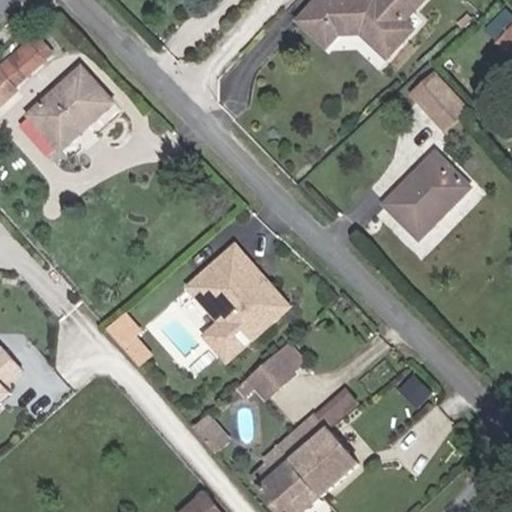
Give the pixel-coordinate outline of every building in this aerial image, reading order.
[(406,21),(425,0),(319,0),(300,22),(329,48),(341,35),(363,34),(390,58),(406,41),(396,32),(406,21)] [(406,41),(416,30),(406,21),(396,32),(406,41)] [(511,54),(511,53),(511,32),(501,43),(511,54)] [(52,52),(37,34),(29,41),(45,59),(52,52)] [(0,107),(19,91),(16,88),(46,60),(45,59),(29,41),(0,67),(0,107)] [(63,150),(115,103),(83,69),(32,115),(32,116),(21,127),(49,158),(61,147),(63,150)] [(418,99),(439,80),(436,75),(415,95),(418,99)] [(447,131),(469,111),(439,80),(418,99),(447,131)] [(422,239),(472,188),(438,154),(387,206),(422,239)] [(266,277),(238,245),(175,301),(230,364),(293,308),(272,284),(269,288),(264,282),(266,277)] [(272,284),(266,277),(264,282),(269,288),(272,284)] [(138,338),(144,333),(128,316),(111,331),(126,349),(138,338)] [(153,355),(138,338),(126,349),(141,366),(153,355)] [(0,405),(2,404),(0,402),(0,400),(10,392),(6,388),(24,372),(4,350),(0,353),(0,405)] [(297,374),(278,353),(252,376),(260,385),(271,397),(297,374)] [(399,385),(416,401),(429,388),(412,372),(399,385)] [(252,376),(249,378),(257,387),(260,385),(252,376)] [(240,386),(248,396),(257,387),(249,378),(240,386)] [(343,391),(317,414),(330,429),(356,406),(343,391)] [(0,402),(2,404),(12,395),(10,392),(0,400),(0,402)] [(330,429),(317,414),(267,459),(271,464),(280,474),(264,489),(284,511),(306,511),(324,497),(293,461),(330,429)] [(210,418),(197,430),(218,453),(231,442),(210,418)] [(360,465),(330,429),(293,461),(324,497),(360,465)] [(264,489),(280,474),(271,464),(254,479),(264,489)] [(222,511),(206,494),(185,511),(222,511)]
